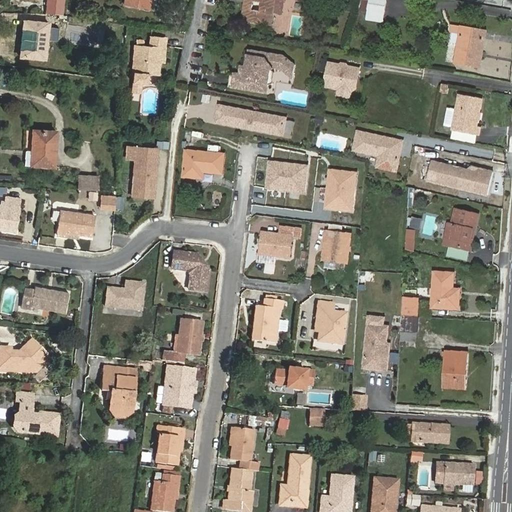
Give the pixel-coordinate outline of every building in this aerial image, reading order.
[(63,15),(64,0),(47,0),(47,13),(63,15)] [(124,0),(124,4),(149,9),(150,0),(124,0)] [(245,0),(243,20),(271,24),(273,12),(281,13),(283,0),(245,0)] [(386,0),(369,0),(367,20),(383,22),(386,0)] [(46,60),(49,22),(23,20),(20,58),(46,60)] [(461,33),(455,63),(479,67),(485,32),(462,28),(461,33)] [(148,73),(159,74),(160,61),(164,62),(166,38),(151,37),(150,47),(135,46),(133,72),(133,82),(141,82),(148,83),(148,73)] [(278,68),(280,55),(249,50),(246,67),(241,66),(239,74),(234,73),(232,87),(267,93),(272,67),(278,68)] [(283,56),(280,55),(278,68),(292,79),(294,64),(283,56)] [(321,63),(319,70),(326,72),(327,65),(321,63)] [(330,63),(325,86),(352,92),(356,89),(360,69),(330,63)] [(141,82),(133,82),(132,92),(141,93),(141,82)] [(476,125),(482,98),(460,94),(453,130),(478,135),(479,126),(476,125)] [(215,123),(228,126),(231,108),(219,105),(215,123)] [(280,117),(231,108),(228,126),(276,135),(280,117)] [(56,131),(33,130),(31,165),(54,166),(56,131)] [(378,166),(397,170),(403,140),(358,132),(354,150),(380,155),(378,166)] [(156,145),(137,143),(134,176),(137,176),(135,196),(154,198),(158,156),(155,156),(156,145)] [(222,173),(223,155),(186,151),(184,176),(202,178),(203,172),(222,173)] [(469,170),(432,161),(427,180),(488,194),(494,172),(480,169),(477,170),(470,169),(469,170)] [(308,166),(270,162),(267,188),(304,192),(308,166)] [(356,173),(330,170),(326,207),(352,211),(356,173)] [(78,189),(98,190),(98,177),(79,176),(78,189)] [(115,209),(116,197),(102,196),(100,207),(115,209)] [(0,229),(16,232),(20,199),(5,197),(4,205),(0,204),(0,229)] [(445,241),(465,248),(478,214),(456,206),(450,221),(447,220),(442,232),(447,234),(445,241)] [(94,215),(60,210),(57,235),(66,237),(67,233),(92,236),(94,215)] [(301,237),(302,228),(280,226),(279,234),(263,233),(260,253),(289,257),(292,236),(301,237)] [(347,263),(351,234),(326,231),(323,260),(347,263)] [(414,235),(407,235),(406,249),(413,251),(414,235)] [(190,275),(189,288),(206,291),(209,270),(205,270),(196,258),(196,254),(174,252),(172,268),(185,270),(190,275)] [(432,307),(458,309),(459,296),(452,296),(453,273),(434,273),(432,307)] [(140,309),(143,283),(125,281),(124,289),(106,287),(104,306),(140,309)] [(31,305),(65,312),(68,293),(34,287),(34,290),(24,288),(21,307),(31,308),(31,305)] [(401,316),(417,317),(418,299),(402,297),(401,316)] [(282,310),(283,301),(264,299),(263,306),(255,306),(251,340),(275,342),(276,331),(278,320),(279,309),(282,310)] [(319,302),(317,315),(321,315),(318,341),(343,343),(346,313),(332,311),(333,304),(319,302)] [(401,316),(401,331),(418,332),(419,317),(417,317),(401,316)] [(181,320),(177,351),(163,350),(162,361),(184,363),(185,353),(199,354),(202,322),(181,320)] [(278,320),(276,331),(286,332),(288,322),(278,320)] [(388,326),(368,324),(363,368),(383,370),(386,344),(388,326)] [(37,349),(23,348),(19,352),(10,351),(10,348),(0,347),(0,350),(0,349),(0,370),(36,371),(37,349)] [(467,353),(447,352),(445,387),(465,388),(467,353)] [(104,367),(103,376),(117,378),(118,368),(104,367)] [(187,387),(193,382),(195,370),(167,367),(163,404),(164,404),(163,412),(172,413),(173,406),(190,408),(192,392),(187,387)] [(109,410),(132,412),(133,393),(136,370),(118,368),(117,378),(103,376),(102,389),(111,390),(109,410)] [(287,385),(286,387),(304,389),(305,384),(313,385),(314,372),(289,369),(288,372),(275,370),(273,383),(287,385)] [(20,402),(19,412),(19,413),(14,416),(13,427),(17,432),(57,436),(59,414),(42,412),(42,415),(31,414),(33,394),(17,393),(16,401),(20,402)] [(365,397),(352,396),(351,410),(364,411),(365,397)] [(323,410),(311,409),(310,423),(323,424),(323,410)] [(410,435),(410,441),(448,443),(449,426),(411,424),(411,426),(410,434),(410,435)] [(158,435),(155,462),(177,465),(181,438),(183,438),(184,429),(157,426),(156,435),(158,435)] [(252,470),(256,471),(257,463),(251,462),(254,430),(233,428),(230,460),(240,461),(239,469),(252,470)] [(279,505),(290,506),(290,505),(306,506),(310,457),(290,455),(287,486),(281,486),(279,505)] [(474,464),(445,463),(445,464),(444,473),(444,482),(444,483),(473,484),(474,464)] [(444,473),(445,464),(437,464),(436,481),(444,482),(444,473)] [(252,470),(239,469),(232,468),(228,500),(225,500),(224,509),(239,511),(240,508),(250,509),(252,491),(249,491),(252,470)] [(154,481),(151,510),(172,511),(177,476),(163,474),(162,482),(154,481)] [(328,511),(333,511),(346,511),(348,495),(351,495),(353,478),(331,476),(329,498),(322,497),(321,511),(328,511)] [(375,479),(373,504),(372,504),(371,511),(392,511),(393,498),(396,498),(397,480),(375,479)] [(422,497),(407,496),(407,501),(414,502),(414,504),(421,505),(422,497)]
